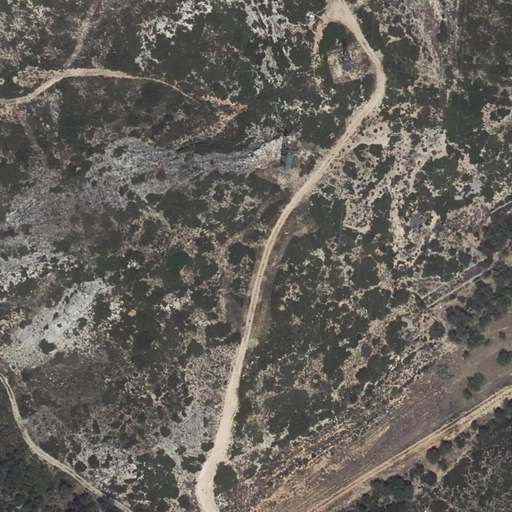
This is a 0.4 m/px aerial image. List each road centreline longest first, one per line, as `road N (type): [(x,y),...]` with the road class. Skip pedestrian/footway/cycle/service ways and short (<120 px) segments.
road 1 (track): [(206,511),(206,482),(220,464),(266,245),(377,92),(379,58),(344,0)]
road 2 (track): [(327,511),(511,391)]
road 3 (track): [(0,377),(35,450),(130,511)]
